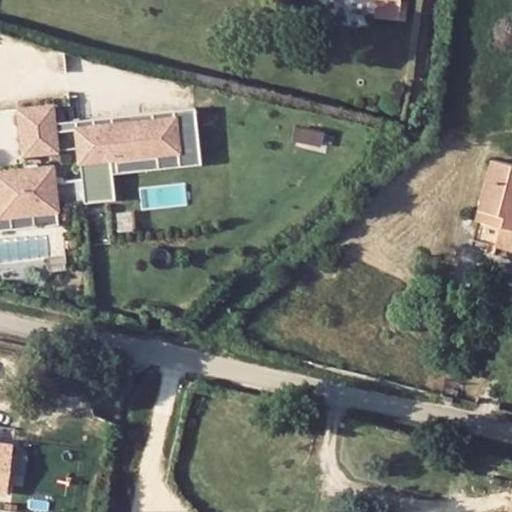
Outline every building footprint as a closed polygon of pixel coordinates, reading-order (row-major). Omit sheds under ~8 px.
[(402,17),(402,0),(377,0),(377,16),(402,17)] [(54,122),(52,105),(19,108),(24,153),(57,150),(55,129),(54,122)] [(198,126),(195,106),(180,108),(182,128),(198,126)] [(54,122),(55,129),(120,122),(119,119),(127,119),(128,121),(140,120),(140,117),(148,116),(148,119),(176,116),(177,129),(182,128),(180,108),(54,122)] [(85,202),(116,198),(112,158),(180,151),(177,129),(176,116),(148,119),(148,116),(140,117),(140,120),(128,121),(127,119),(119,119),(120,122),(76,127),(85,202)] [(202,162),(198,126),(182,128),(177,129),(180,151),(112,158),(113,172),(202,162)] [(511,200),(511,146),(504,145),(493,197),(511,200)] [(52,165),(0,170),(0,215),(57,209),(52,165)] [(511,200),(493,197),(491,209),(511,213),(511,200)] [(0,229),(58,223),(57,209),(0,215),(0,229)] [(479,222),(477,236),(498,239),(499,224),(479,222)] [(0,445),(0,492),(7,494),(13,447),(0,445)] [(472,511),(465,510),(464,511),(511,511),(511,490),(507,511),(472,511)]
